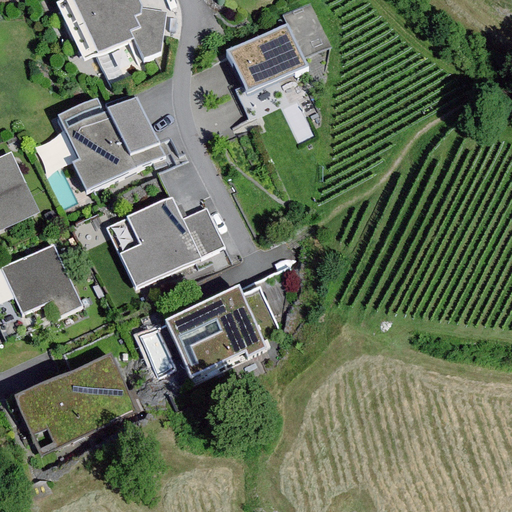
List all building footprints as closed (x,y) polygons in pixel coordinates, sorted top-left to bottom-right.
[(135,0),(83,0),(62,10),(90,66),(153,35),(135,0)] [(308,80),(285,34),(216,69),(239,114),(308,80)] [(138,103),(62,138),(89,196),(165,161),(138,103)] [(0,234),(38,216),(7,155),(0,158),(0,234)] [(174,204),(110,232),(138,295),(202,266),(174,204)] [(52,249),(0,273),(0,327),(73,295),(52,249)] [(238,297),(168,331),(193,383),(263,349),(238,297)] [(105,365),(15,410),(40,459),(130,415),(105,365)]
